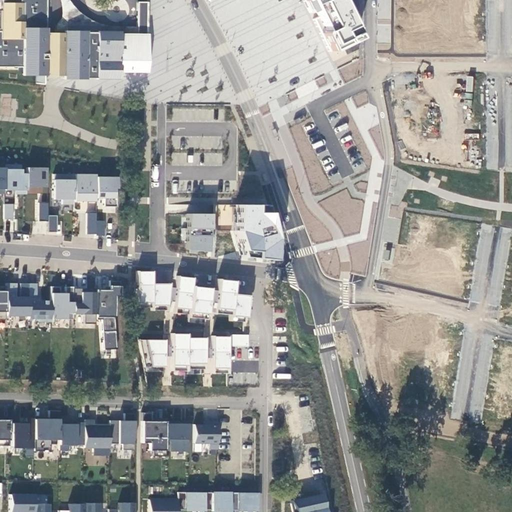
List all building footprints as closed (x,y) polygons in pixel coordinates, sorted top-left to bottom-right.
[(0,0),(0,68),(20,70),(20,77),(117,80),(117,73),(143,74),(143,34),(45,32),(45,0),(0,0)] [(301,0),(308,14),(314,11),(315,15),(317,18),(312,21),(314,24),(320,38),(327,52),(354,38),(352,34),(356,32),(339,0),(301,0)] [(3,168),(3,191),(15,191),(15,195),(27,195),(27,187),(27,168),(24,168),(24,165),(3,165),(3,168)] [(27,168),(27,187),(45,187),(45,168),(27,168)] [(75,202),(75,175),(52,175),(52,200),(62,200),(62,205),(72,205),(72,202),(75,202)] [(75,175),(75,202),(95,202),(95,198),(96,176),(75,175)] [(96,176),(95,198),(114,199),(114,176),(96,176)] [(47,221),(47,216),(47,203),(37,203),(37,222),(47,221)] [(13,205),(4,204),(3,219),(12,220),(13,205)] [(242,250),(241,257),(271,260),(274,239),(264,205),(234,204),(234,230),(240,251),(242,250)] [(95,221),(95,213),(86,213),(86,234),(94,234),(94,236),(103,236),(103,221),(95,221)] [(185,214),(187,250),(208,252),(211,235),(210,214),(185,214)] [(47,216),(47,221),(47,232),(55,232),(55,216),(47,216)] [(136,271),(136,303),(150,303),(151,305),(166,305),(168,283),(151,284),(150,270),(136,271)] [(178,276),(174,308),(188,309),(187,312),(205,313),(208,288),(191,286),(192,278),(178,276)] [(216,279),(214,307),(230,309),(229,316),(245,317),(247,295),(231,293),(232,281),(216,279)] [(27,317),(27,284),(19,284),(19,297),(5,297),(5,317),(27,317)] [(49,320),(49,300),(36,300),(36,284),(27,284),(27,317),(27,319),(49,320)] [(74,314),(74,303),(74,287),(64,287),(64,293),(60,293),(60,287),(50,286),(49,300),(49,320),(72,320),(72,314),(74,314)] [(97,316),(102,349),(118,348),(117,318),(118,286),(110,286),(110,291),(94,290),(94,316),(97,316)] [(74,303),(74,314),(84,315),(83,324),(94,324),(94,316),(94,290),(94,289),(86,289),(86,292),(80,292),(80,303),(74,303)] [(172,333),(172,365),(187,365),(187,363),(203,363),(204,337),(186,338),(187,333),(172,333)] [(248,347),(249,335),(232,334),(232,346),(248,347)] [(212,336),(212,368),(226,369),(227,336),(212,336)] [(139,339),(145,367),(164,366),(163,340),(139,339)] [(58,440),(58,416),(58,411),(48,411),(48,419),(33,419),(33,448),(33,451),(49,451),(49,440),(58,440)] [(165,439),(165,424),(165,421),(151,421),(151,413),(142,413),(141,442),(148,442),(148,450),(151,450),(151,455),(164,456),(165,439)] [(108,424),(108,444),(123,444),(123,451),(133,451),(133,414),(123,414),(124,420),(108,420),(108,424)] [(83,445),(83,422),(68,422),(68,416),(58,416),(58,440),(58,451),(69,451),(69,445),(83,445)] [(0,445),(10,445),(10,423),(10,419),(0,419),(0,445)] [(33,448),(33,419),(26,419),(26,423),(10,423),(10,445),(10,448),(33,448)] [(108,444),(108,424),(94,424),(94,419),(83,419),(83,422),(83,445),(83,448),(92,448),(92,456),(108,456),(108,444)] [(217,450),(217,421),(203,421),(203,424),(192,424),(191,444),(208,444),(207,450),(217,450)] [(165,424),(165,439),(169,439),(169,451),(187,452),(188,424),(165,424)] [(202,511),(203,511),(203,493),(183,492),(177,492),(177,499),(177,510),(198,511),(197,511),(202,511)] [(32,511),(33,504),(33,494),(8,493),(8,511),(32,511)] [(229,511),(229,493),(203,493),(203,511),(224,511),(229,511)] [(229,493),(229,511),(233,511),(256,511),(257,494),(229,493)] [(323,511),(319,493),(289,500),(291,511),(323,511)] [(176,511),(177,510),(177,499),(148,498),(147,511),(176,511)] [(132,511),(133,503),(117,502),(116,511),(132,511)] [(98,511),(98,503),(82,503),(82,504),(81,511),(98,511)]
